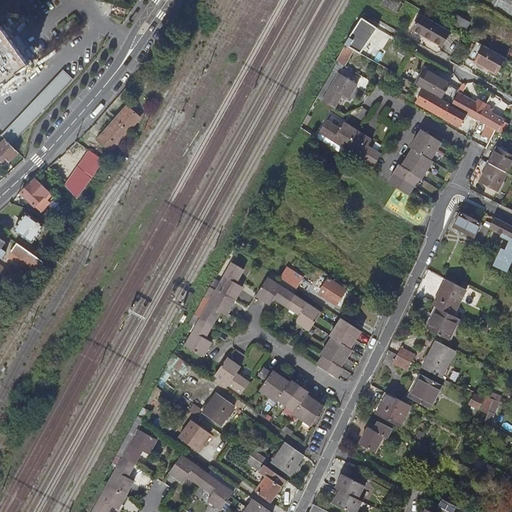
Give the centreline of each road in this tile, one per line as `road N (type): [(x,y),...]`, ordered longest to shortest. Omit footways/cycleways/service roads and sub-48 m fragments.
road 1 (residential): [(354,400),(456,188)]
road 2 (tertiary): [(134,43),(77,118),(0,197)]
road 3 (residential): [(300,511),(354,400)]
road 4 (residential): [(373,99),(377,91),(475,150)]
road 5 (residential): [(254,330),(354,400)]
